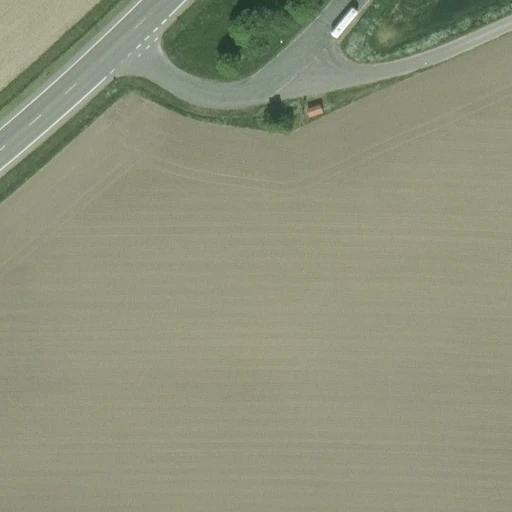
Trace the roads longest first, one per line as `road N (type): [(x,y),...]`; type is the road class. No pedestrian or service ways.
road 1 (unclassified): [(127,39),(155,70),(231,98),(285,74),(341,77),(410,64),(511,20)]
road 2 (secondary): [(0,144),(127,39)]
